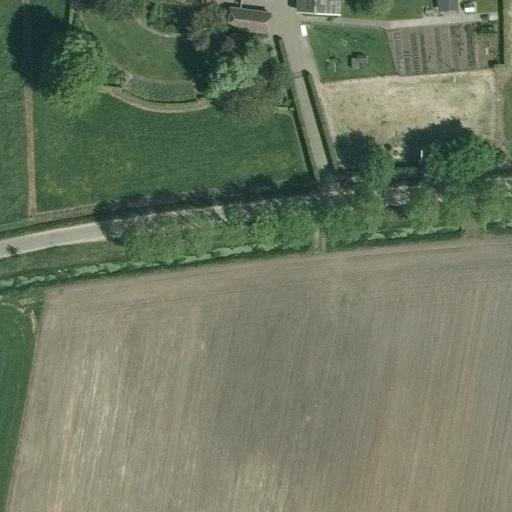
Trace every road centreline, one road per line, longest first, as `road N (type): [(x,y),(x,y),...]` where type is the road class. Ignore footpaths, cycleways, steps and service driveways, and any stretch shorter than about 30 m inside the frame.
road 1 (unclassified): [(0,247),(296,203),(511,186)]
road 2 (unknown): [(351,199),(295,0)]
